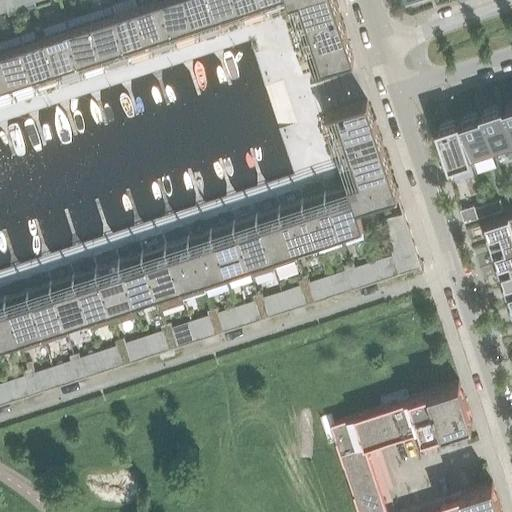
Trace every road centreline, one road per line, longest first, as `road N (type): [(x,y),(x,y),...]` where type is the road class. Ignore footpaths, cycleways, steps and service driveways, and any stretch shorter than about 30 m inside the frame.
road 1 (residential): [(511,465),(389,99)]
road 2 (residential): [(511,4),(376,49)]
road 3 (residential): [(389,99),(511,62)]
